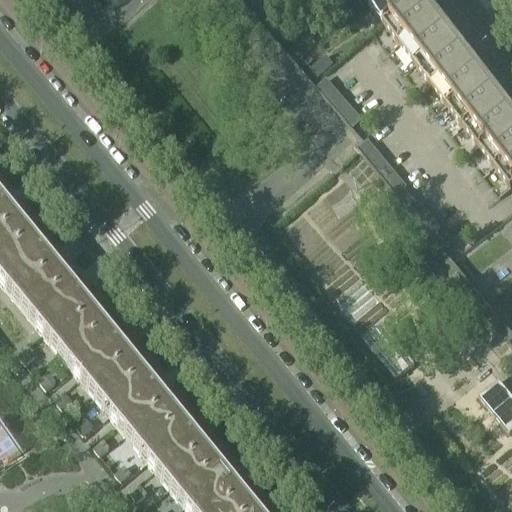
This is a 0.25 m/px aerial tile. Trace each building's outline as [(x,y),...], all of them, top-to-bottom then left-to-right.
[(360,0),(368,8),(378,0),(360,0)] [(382,25),(413,0),(378,0),(368,8),(370,11),(382,25)] [(381,27),(396,46),(433,18),(419,0),(413,0),(382,25),(383,25),(381,27)] [(382,25),(370,11),(369,12),(363,18),(375,32),(378,29),(381,27),(383,25),(382,25)] [(396,46),(412,67),(449,38),(433,18),(396,46)] [(412,67),(428,87),(465,59),(449,38),(412,67)] [(326,59),(310,72),(317,81),(333,68),(326,59)] [(428,87),(444,107),(481,79),(465,59),(428,87)] [(444,107),(460,128),(497,100),(481,79),(444,107)] [(460,128),(476,148),(511,120),(511,119),(497,100),(460,128)] [(511,120),(476,148),(492,169),(511,153),(511,120)] [(392,170),(380,152),(373,156),(366,145),(360,149),(380,178),(392,170)] [(511,153),(492,169),(508,189),(511,185),(511,153)] [(249,511),(246,507),(208,462),(170,415),(134,370),(97,325),(59,279),(22,233),(0,205),(0,289),(18,312),(56,358),(93,404),(129,448),(167,495),(181,511),(249,511)] [(429,274),(409,292),(410,293),(417,301),(437,284),(430,275),(429,274)] [(381,328),(362,343),(395,383),(403,376),(414,368),(407,360),(386,334),(381,328)] [(27,354),(17,362),(23,369),(33,361),(27,354)] [(48,379),(38,387),(44,395),(54,387),(48,379)] [(511,399),(499,384),(478,401),(509,438),(511,435),(511,399)] [(65,400),(55,407),(61,415),(70,407),(65,400)] [(85,425),(76,433),(81,440),(91,432),(85,425)] [(102,445),(92,453),(98,460),(108,452),(102,445)] [(123,471),(113,479),(119,486),(129,478),(123,471)] [(139,491),(129,499),(135,506),(145,498),(139,491)]
